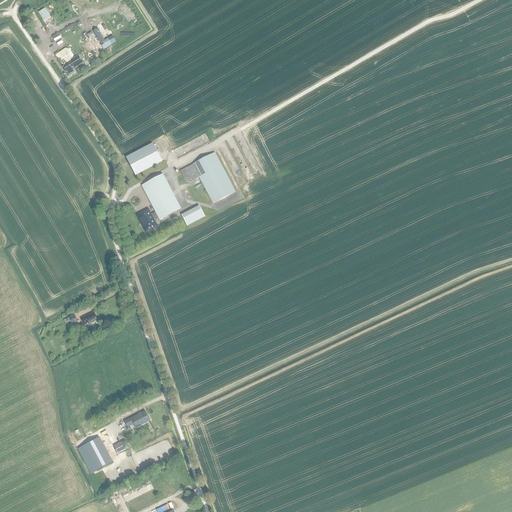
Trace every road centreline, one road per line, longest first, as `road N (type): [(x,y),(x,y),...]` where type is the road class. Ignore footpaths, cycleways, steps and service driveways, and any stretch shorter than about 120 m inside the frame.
road 1 (unclassified): [(207,511),(111,231),(114,165),(9,9)]
road 2 (track): [(111,204),(423,25),(481,0)]
